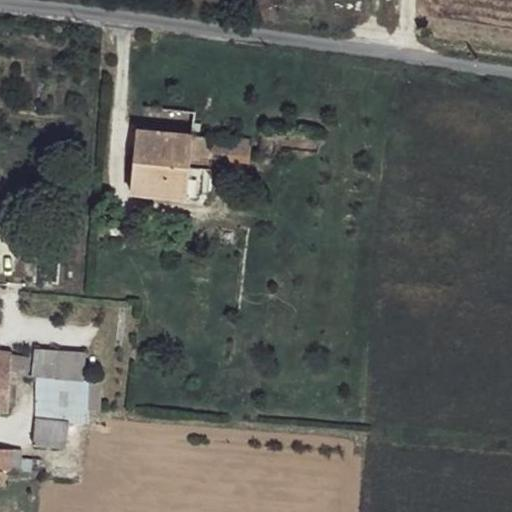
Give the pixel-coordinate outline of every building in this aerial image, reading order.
[(199,113),(145,106),(140,130),(196,134),(199,113)] [(196,134),(140,130),(134,191),(187,198),(193,153),(196,134)] [(253,142),(196,134),(193,153),(210,157),(251,161),(253,142)] [(210,157),(193,153),(187,198),(206,199),(210,157)] [(20,349),(0,346),(0,362),(20,365),(20,349)] [(92,355),(42,349),(41,372),(47,373),(89,379),(92,355)] [(0,362),(0,406),(15,409),(20,365),(0,362)] [(72,419),(40,418),(37,448),(68,451),(72,419)] [(12,443),(0,441),(0,466),(11,466),(12,443)] [(23,444),(12,443),(11,466),(21,467),(23,444)]
